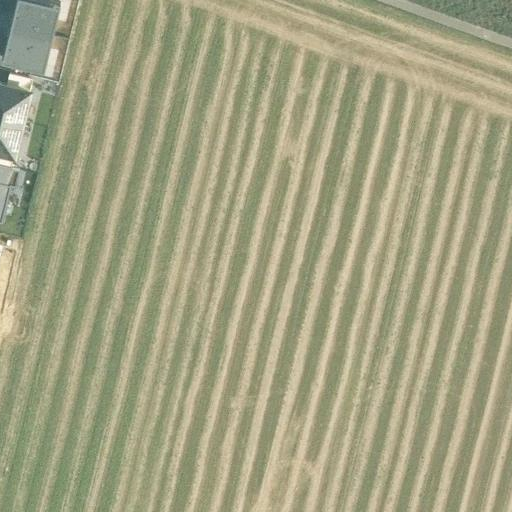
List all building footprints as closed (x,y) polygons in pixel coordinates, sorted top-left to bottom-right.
[(52,36),(60,3),(48,0),(15,0),(10,26),(52,36)] [(45,69),(52,36),(10,26),(2,59),(45,69)] [(0,118),(21,124),(29,91),(0,84),(0,118)] [(0,152),(14,156),(21,124),(0,118),(0,152)] [(20,170),(0,165),(0,182),(11,185),(11,187),(15,188),(20,170)] [(0,182),(0,223),(2,223),(11,187),(11,185),(0,182)]
